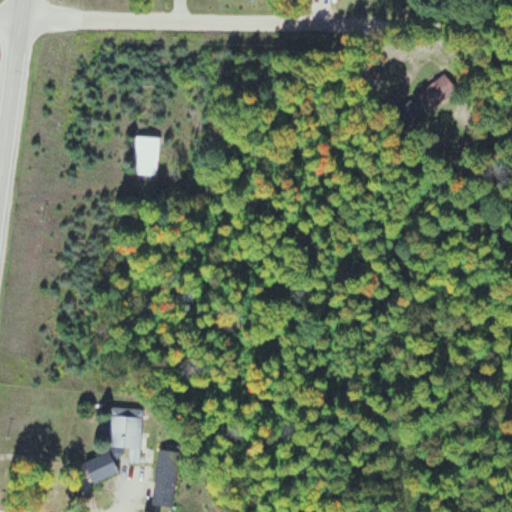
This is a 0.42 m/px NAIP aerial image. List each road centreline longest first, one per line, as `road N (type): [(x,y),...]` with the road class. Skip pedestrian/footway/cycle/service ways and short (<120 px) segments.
road 1 (residential): [(511,27),(0,16)]
road 2 (secondary): [(0,158),(18,16)]
